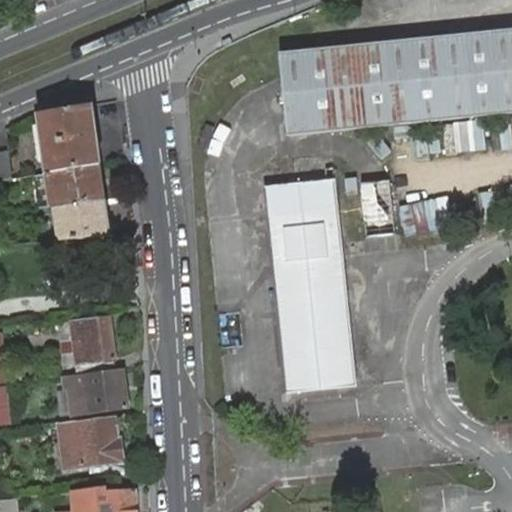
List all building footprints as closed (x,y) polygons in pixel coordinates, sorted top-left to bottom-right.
[(511,30),(280,54),(288,136),(511,113),(511,30)] [(49,174),(102,166),(93,105),(41,114),(45,143),(36,145),(39,163),(47,161),(49,174)] [(499,149),(511,148),(511,115),(498,116),(499,149)] [(412,129),(416,158),(485,148),(481,118),(440,124),(440,125),(412,129)] [(209,153),(218,129),(207,125),(198,148),(209,153)] [(0,181),(13,179),(10,153),(0,154),(0,181)] [(107,200),(102,166),(49,174),(41,175),(46,209),(54,207),(107,200)] [(287,394),(357,386),(335,173),(265,181),(287,394)] [(389,182),(362,185),(367,237),(394,234),(389,182)] [(112,236),(107,200),(54,207),(59,241),(112,236)] [(411,204),(414,231),(439,230),(437,202),(411,204)] [(110,318),(72,324),(74,343),(62,345),(65,366),(115,358),(110,318)] [(72,324),(59,325),(62,345),(74,343),(72,324)] [(115,358),(65,366),(67,377),(78,375),(117,370),(115,358)] [(67,377),(65,377),(67,390),(81,388),(84,415),(129,408),(124,369),(117,370),(78,375),(67,377)] [(78,420),(61,422),(67,469),(124,462),(121,439),(119,439),(116,419),(78,424),(78,420)] [(11,480),(1,481),(2,499),(13,498),(11,480)] [(82,491),(82,511),(97,511),(100,509),(99,494),(108,493),(108,487),(82,491)] [(138,511),(137,491),(108,493),(99,494),(100,509),(97,511),(138,511)] [(15,511),(15,500),(1,501),(1,511),(15,511)]
